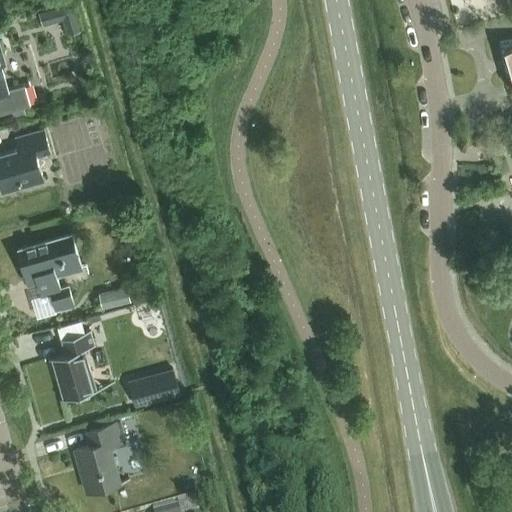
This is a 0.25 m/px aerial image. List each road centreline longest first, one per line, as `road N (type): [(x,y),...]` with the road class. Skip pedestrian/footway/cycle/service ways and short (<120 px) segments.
road 1 (secondary): [(336,0),(433,511)]
road 2 (residential): [(511,383),(473,357),(439,288),(440,121),(413,0)]
